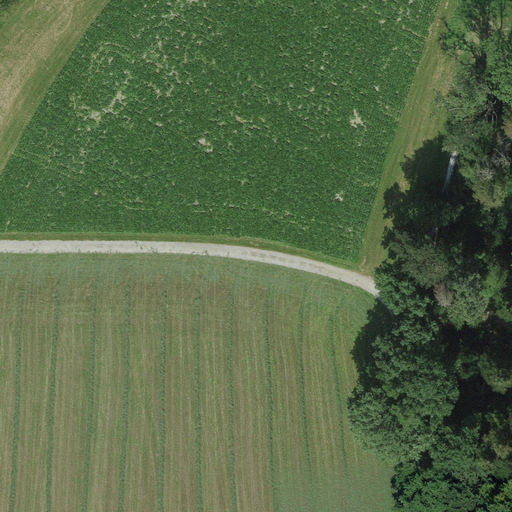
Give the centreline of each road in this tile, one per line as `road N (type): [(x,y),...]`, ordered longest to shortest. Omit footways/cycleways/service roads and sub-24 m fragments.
road 1 (track): [(511,323),(330,270),(223,249),(0,247)]
road 2 (track): [(423,511),(419,444),(387,288)]
